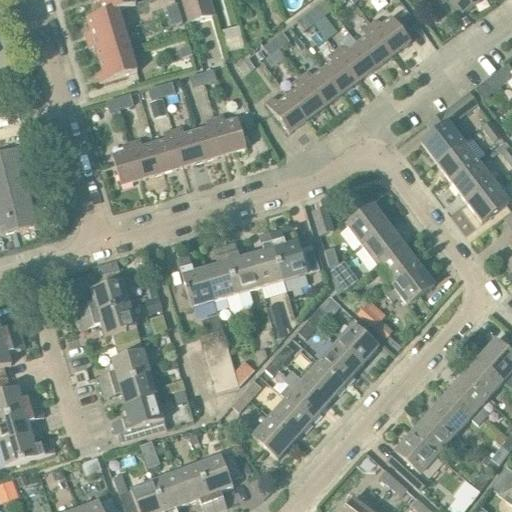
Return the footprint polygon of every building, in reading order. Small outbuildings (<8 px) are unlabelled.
[(133,0),(92,0),(94,4),(100,3),(103,15),(118,12),(135,7),(133,0)] [(180,0),(188,26),(215,17),(209,0),(180,0)] [(436,0),(439,3),(443,4),(447,4),(448,3),(460,18),(481,2),(478,0),(436,0)] [(169,20),(179,17),(177,7),(166,10),(169,20)] [(316,9),(307,16),(313,24),(313,25),(327,43),(336,36),(316,9)] [(118,12),(103,15),(86,20),(90,34),(85,36),(87,44),(124,33),(118,12)] [(304,32),(313,25),(313,24),(307,16),(297,23),(304,32)] [(179,17),(169,20),(172,29),(182,26),(179,17)] [(377,22),(371,28),(393,58),(411,44),(392,20),(382,28),(377,22)] [(222,32),(228,53),(244,49),(239,28),(222,32)] [(376,71),(393,58),(371,28),(362,34),(366,39),(357,45),(376,71)] [(124,33),(87,44),(89,51),(95,49),(99,62),(131,54),(124,33)] [(273,42),(279,50),(289,42),(283,34),(273,42)] [(279,50),(273,42),(263,49),(269,58),(279,50)] [(358,84),(376,71),(357,45),(346,53),(343,48),(336,54),(358,84)] [(179,53),(181,61),(192,58),(189,50),(179,53)] [(131,54),(99,62),(103,76),(97,77),(100,85),(137,74),(131,54)] [(341,97),(358,84),(336,54),(328,60),(332,66),(323,73),(341,97)] [(202,76),(204,85),(205,88),(218,84),(232,109),(246,101),(242,95),(232,76),(228,69),(225,59),(201,65),(204,76),(202,76)] [(245,76),(255,69),(248,60),(238,68),(240,70),(245,76)] [(511,72),(508,67),(475,92),(483,102),(511,80),(511,72)] [(341,97),(323,73),(313,80),(308,74),(300,80),(324,110),(341,97)] [(192,88),(204,85),(202,76),(201,74),(188,78),(192,88)] [(306,123),(324,110),(300,80),(293,85),(298,92),(288,99),(306,123)] [(159,86),(162,97),(175,94),(171,83),(159,86)] [(162,97),(159,86),(147,90),(150,101),(162,97)] [(118,99),(121,110),(133,106),(129,95),(118,99)] [(421,146),(436,166),(463,146),(463,145),(469,140),(464,132),(457,137),(450,127),(477,107),(469,96),(427,127),(434,136),(421,146)] [(118,99),(106,102),(109,113),(110,113),(113,122),(122,119),(119,110),(121,110),(118,99)] [(289,137),(306,123),(288,99),(279,106),(274,100),(266,106),(289,137)] [(163,101),(149,105),(154,121),(168,117),(163,101)] [(222,117),(214,120),(225,158),(246,151),(237,120),(224,124),(222,117)] [(205,164),(225,158),(214,120),(204,123),(206,130),(195,133),(205,164)] [(491,124),(481,131),(493,147),(502,140),(491,124)] [(184,170),(205,164),(195,133),(183,136),(181,130),(173,132),(184,170)] [(163,176),(184,170),(173,132),(163,135),(165,142),(154,145),(163,176)] [(142,182),(163,176),(154,145),(142,149),(140,142),(131,145),(142,182)] [(142,182),(131,145),(122,148),(124,155),(112,159),(121,188),(142,182)] [(478,165),(463,146),(436,166),(451,186),(478,165)] [(502,157),(511,170),(511,152),(511,150),(502,157)] [(0,155),(0,229),(2,237),(37,228),(17,152),(0,155)] [(451,186),(466,205),(493,185),(478,165),(451,186)] [(493,185),(466,205),(482,226),(509,206),(493,185)] [(362,249),(389,229),(373,208),(346,229),(362,249)] [(326,211),(312,215),(319,238),(333,234),(326,211)] [(389,229),(362,249),(377,269),(404,248),(389,229)] [(281,232),(270,236),(284,284),(319,273),(312,248),(300,251),(298,245),(286,248),(281,232)] [(261,290),(284,284),(270,236),(259,239),(263,255),(251,258),(261,290)] [(235,246),(224,249),(243,315),(251,313),(253,307),(249,294),(261,290),(251,258),(240,262),(235,246)] [(392,288),(419,268),(404,248),(377,269),(392,288)] [(217,268),(206,272),(215,304),(227,301),(231,314),(236,317),(243,315),(224,249),(213,252),(217,268)] [(324,254),(329,269),(339,266),(334,251),(324,254)] [(179,315),(215,304),(206,272),(194,275),(189,259),(177,263),(184,286),(172,289),(179,315)] [(344,283),(339,266),(329,269),(334,286),(344,283)] [(392,305),(400,299),(407,309),(434,288),(419,268),(392,288),(392,289),(385,295),(392,305)] [(82,321),(130,307),(119,270),(94,279),(97,291),(91,293),(94,305),(78,310),(82,321)] [(344,283),(334,286),(337,299),(349,290),(344,283)] [(154,287),(147,289),(151,300),(157,298),(154,287)] [(162,313),(157,298),(151,300),(144,302),(148,317),(162,313)] [(353,299),(346,306),(358,317),(364,309),(353,299)] [(130,307),(82,321),(85,332),(101,327),(105,340),(111,338),(115,349),(140,342),(130,307)] [(270,314),(278,340),(286,338),(277,307),(269,309),(270,314)] [(364,309),(358,317),(371,328),(377,321),(364,309)] [(309,323),(317,330),(328,318),(320,311),(309,323)] [(163,318),(150,322),(154,337),(168,333),(163,318)] [(202,323),(206,337),(221,333),(216,318),(202,323)] [(375,331),(374,332),(383,340),(386,342),(389,338),(394,333),(382,322),(375,331)] [(306,343),(317,330),(309,323),(298,336),(306,343)] [(0,345),(20,339),(17,328),(1,333),(0,329),(0,345)] [(353,328),(336,347),(361,369),(378,350),(353,328)] [(206,337),(198,339),(202,351),(205,362),(208,374),(212,386),(215,397),(239,390),(236,378),(235,375),(233,367),(229,355),(226,344),(223,332),(221,333),(206,337)] [(20,339),(0,345),(0,383),(8,381),(4,369),(11,367),(8,355),(23,350),(20,339)] [(140,342),(115,349),(118,361),(111,363),(115,375),(99,380),(102,391),(150,377),(140,342)] [(511,358),(495,343),(478,362),(503,385),(511,392),(511,358)] [(344,388),(361,369),(336,347),(319,365),(344,388)] [(276,360),(284,367),(295,355),(287,348),(276,360)] [(266,353),(254,355),(258,370),(267,360),(266,353)] [(170,372),(178,369),(179,369),(176,360),(167,362),(170,372)] [(273,379),(284,367),(276,360),(265,373),(273,379)] [(503,385),(478,362),(461,380),(487,403),(503,385)] [(235,375),(236,378),(239,390),(255,374),(245,364),(235,375)] [(328,406),(344,388),(319,365),(303,384),(328,406)] [(125,409),(157,400),(150,377),(102,391),(105,402),(121,397),(125,409)] [(480,410),(487,403),(461,380),(445,399),(470,422),(479,430),(489,418),(480,410)] [(0,421),(41,409),(37,398),(22,403),(18,390),(11,392),(8,381),(0,383),(0,421)] [(182,384),(171,387),(168,388),(170,396),(185,392),(182,384)] [(242,397),(250,403),(261,391),(253,384),(242,397)] [(311,425),(328,406),(303,384),(294,394),(288,388),(280,398),(286,403),(286,402),(311,425)] [(239,416),(250,403),(242,397),(231,409),(239,416)] [(445,399),(428,417),(453,440),(470,422),(445,399)] [(157,400),(125,409),(128,421),(112,426),(116,438),(164,423),(157,400)] [(286,403),(269,421),(295,443),(311,425),(286,402),(286,403)] [(41,409),(0,421),(0,446),(32,437),(28,425),(44,420),(41,409)] [(278,462),(295,443),(269,421),(261,414),(252,424),(260,431),(252,440),(278,462)] [(428,417),(412,436),(437,458),(453,440),(428,417)] [(202,436),(200,431),(188,435),(193,448),(199,446),(197,442),(199,437),(202,436)] [(421,477),(437,458),(412,436),(395,455),(404,463),(395,472),(420,494),(429,484),(421,477)] [(511,436),(501,449),(508,456),(511,451),(511,436)] [(32,437),(0,446),(0,447),(7,470),(55,456),(51,444),(35,449),(32,437)] [(499,468),(508,456),(501,449),(491,462),(499,468)] [(233,455),(198,468),(214,511),(223,511),(227,511),(221,495),(233,491),(230,484),(242,480),(233,455)] [(244,457),(239,459),(246,477),(251,475),(244,457)] [(214,511),(198,468),(176,476),(188,507),(199,503),(202,511),(214,511)] [(511,474),(506,470),(490,491),(501,500),(511,508),(511,474)] [(396,483),(385,473),(379,481),(390,491),(396,483)] [(481,475),(471,489),(478,496),(489,481),(481,475)] [(153,485),(163,511),(176,511),(188,507),(176,476),(153,485)] [(25,478),(16,481),(19,490),(29,487),(25,478)] [(163,511),(153,485),(128,494),(122,478),(113,481),(123,511),(163,511)] [(408,493),(396,483),(390,491),(401,501),(408,493)] [(12,484),(0,488),(0,505),(1,508),(18,501),(12,484)] [(478,496),(471,489),(461,502),(469,508),(478,496)] [(115,511),(111,500),(79,511),(115,511)] [(344,511),(366,511),(352,501),(344,511)] [(410,509),(413,511),(428,511),(429,511),(417,502),(410,509)]
